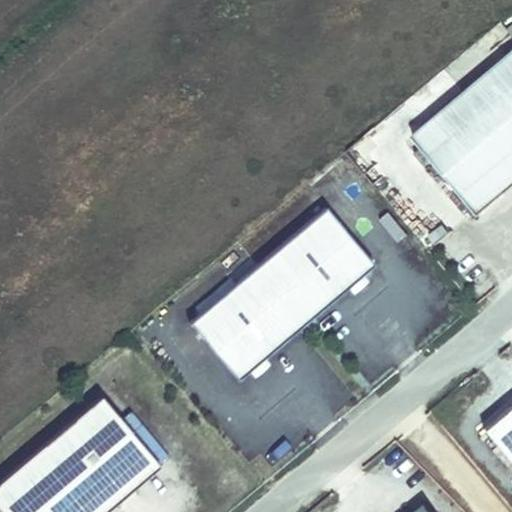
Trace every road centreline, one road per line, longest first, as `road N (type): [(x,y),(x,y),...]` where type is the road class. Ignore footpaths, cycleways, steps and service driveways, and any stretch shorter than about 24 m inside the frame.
road 1 (unclassified): [(269,511),(511,304)]
road 2 (unknown): [(395,403),(475,511)]
